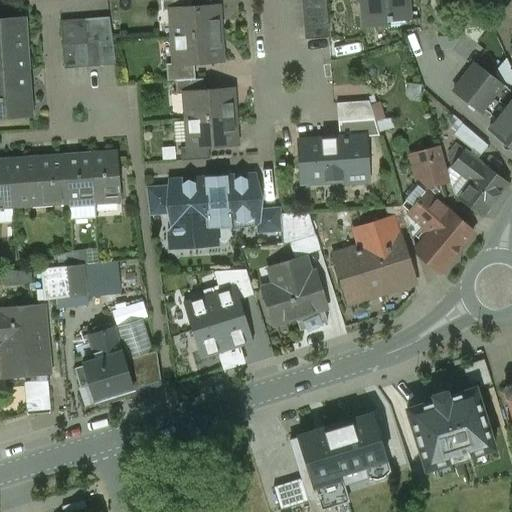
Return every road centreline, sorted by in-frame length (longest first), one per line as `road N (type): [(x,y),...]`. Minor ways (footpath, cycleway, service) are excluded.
road 1 (tertiary): [(471,303),(427,336),(101,439)]
road 2 (residential): [(56,95),(125,91),(130,129),(58,133)]
road 3 (residential): [(267,104),(316,102),(313,52),(264,56)]
road 4 (residential): [(204,165),(271,159),(267,104)]
